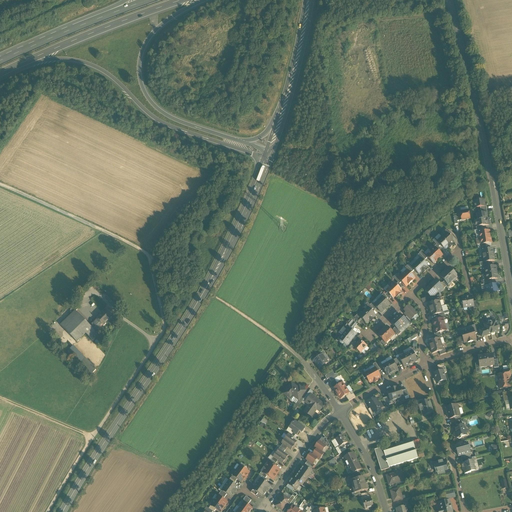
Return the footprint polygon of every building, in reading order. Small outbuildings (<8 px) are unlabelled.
[(474,202),(475,209),(480,208),(485,207),(484,200),(474,202)] [(460,212),(461,221),(470,220),(468,211),(467,211),(461,212),(460,212)] [(476,215),(477,221),(487,220),(486,213),(481,214),(476,215)] [(488,226),(487,220),(477,221),(474,222),(475,228),(476,228),(482,227),(488,226)] [(446,234),(442,238),(451,248),(452,247),(452,245),(451,245),(453,243),(451,242),(452,241),(452,240),(449,236),(446,234)] [(450,249),(451,248),(442,238),(438,242),(437,242),(441,246),(445,250),(446,250),(448,248),(449,249),(450,249)] [(435,244),(436,245),(439,248),(441,246),(437,242),(438,242),(435,239),(432,241),(435,244)] [(435,248),(431,252),(438,260),(442,256),(438,252),(435,248)] [(419,253),(420,254),(425,260),(428,258),(426,256),(427,256),(424,254),(422,251),(419,253)] [(433,264),(438,260),(431,252),(427,256),(426,256),(428,258),(433,264)] [(423,262),(425,260),(420,254),(417,256),(420,259),(421,259),(423,262)] [(420,259),(416,263),(425,272),(426,271),(426,270),(425,269),(427,267),(427,266),(423,262),(421,259),(420,259)] [(423,273),(425,272),(416,263),(412,267),(415,270),(418,274),(420,274),(422,273),(423,273)] [(412,272),(407,266),(404,268),(407,271),(410,274),(412,272)] [(449,268),(444,272),(453,281),(457,278),(457,277),(453,273),(449,268)] [(407,271),(403,275),(410,283),(415,279),(410,274),(407,271)] [(449,285),(453,281),(444,272),(440,276),(445,281),(449,286),(449,285)] [(406,287),(410,283),(403,275),(399,279),(398,279),(401,283),(406,287)] [(436,281),(431,285),(437,293),(442,288),(440,285),(436,281)] [(394,283),(390,288),(399,297),(401,295),(400,294),(402,292),(400,290),(396,285),(394,283)] [(437,293),(431,285),(425,291),(430,297),(434,296),(437,293)] [(486,289),(487,296),(493,295),(495,292),(500,291),(499,285),(494,285),(490,286),(489,286),(489,287),(485,287),(486,289)] [(396,299),(399,297),(390,288),(385,292),(387,294),(391,298),(393,300),(395,298),(396,299)] [(467,308),(469,310),(470,307),(473,307),(473,302),(472,297),(462,299),(462,301),(461,304),(463,305),(464,309),(467,308)] [(382,298),(378,302),(385,309),(390,305),(386,301),(382,298)] [(381,313),(385,309),(378,302),(374,306),(377,309),(381,313)] [(428,305),(430,310),(441,307),(439,302),(435,303),(428,305)] [(371,311),(373,309),(370,306),(367,303),(365,305),(368,309),(368,308),(371,311)] [(406,313),(412,319),(413,318),(417,315),(408,306),(404,310),(406,313)] [(442,313),(441,307),(430,310),(432,316),(438,314),(442,313)] [(368,309),(364,312),(372,322),(374,320),(374,319),(373,318),(375,317),(375,315),(371,311),(368,308),(368,309)] [(97,319),(97,320),(101,324),(104,326),(106,324),(105,323),(112,317),(105,310),(102,313),(103,313),(97,319)] [(60,326),(76,342),(86,333),(91,339),(97,333),(95,331),(91,327),(90,326),(76,311),(75,311),(73,313),(60,326)] [(371,323),(372,322),(364,312),(360,316),(359,317),(362,320),(366,324),(367,324),(369,322),(370,323),(371,323)] [(404,315),(406,317),(410,321),(412,319),(406,313),(404,315)] [(353,318),(358,323),(362,320),(359,317),(360,316),(357,314),(353,318)] [(400,314),(395,319),(403,327),(407,323),(404,319),(400,314)] [(412,324),(410,321),(406,317),(404,319),(407,323),(410,326),(412,324)] [(399,331),(403,327),(395,319),(391,323),(395,327),(399,331)] [(432,322),(434,328),(444,325),(443,320),(443,319),(439,320),(432,322)] [(97,329),(101,324),(97,320),(92,325),(93,326),(91,327),(95,331),(97,329)] [(348,328),(352,331),(357,325),(351,320),(345,327),(348,329),(348,328)] [(485,329),(487,336),(498,333),(498,330),(499,328),(499,327),(497,326),(495,327),(493,323),(492,323),(491,322),(490,322),(489,322),(488,323),(488,324),(484,325),(485,329)] [(446,330),(444,325),(434,328),(435,334),(440,333),(446,331),(446,330)] [(386,327),(382,331),(390,339),(394,335),(391,332),(386,327)] [(344,343),(345,344),(347,346),(356,335),(352,331),(348,328),(348,329),(346,331),(342,336),(339,339),(340,341),(340,343),(342,344),(343,344),(344,343)] [(472,329),(467,331),(470,343),(472,342),(472,341),(473,341),(476,340),(474,334),(473,329),(472,329)] [(386,343),(390,339),(382,331),(378,335),(383,340),(385,343),(386,343)] [(469,343),(470,343),(467,331),(462,332),(461,333),(463,338),(464,343),(467,343),(469,342),(469,343)] [(429,342),(430,348),(441,345),(440,339),(439,339),(436,340),(429,342)] [(361,353),(366,347),(366,346),(360,341),(359,341),(356,345),(354,347),(361,353)] [(443,350),(441,345),(430,348),(432,354),(439,352),(443,350)] [(68,351),(90,375),(96,370),(73,346),(68,351)] [(412,351),(404,355),(409,365),(417,361),(414,354),(412,351)] [(315,362),(319,368),(327,363),(323,356),(322,355),(318,359),(315,360),(315,362)] [(404,368),(409,365),(404,355),(399,358),(403,365),(404,368)] [(479,361),(480,368),(484,367),(484,365),(494,364),(493,360),(493,359),(492,359),(492,355),(478,357),(479,361)] [(393,360),(387,363),(392,373),(398,371),(393,360)] [(387,376),(392,373),(387,363),(382,366),(383,369),(387,376)] [(375,368),(370,371),(376,382),(377,381),(378,380),(377,379),(380,378),(380,377),(377,372),(375,368)] [(327,380),(329,379),(334,375),(332,371),(325,376),(327,380)] [(374,383),(376,382),(370,371),(365,374),(367,378),(369,383),(370,383),(373,382),(373,383),(374,383)] [(436,381),(437,383),(440,382),(446,380),(444,374),(443,371),(439,372),(434,374),(436,381)] [(336,374),(334,375),(329,379),(331,382),(334,380),(338,377),(336,374)] [(501,385),(502,388),(510,386),(509,381),(508,381),(508,377),(507,374),(504,374),(498,375),(499,385),(501,385)] [(284,394),(288,397),(290,394),(298,400),(299,401),(300,398),(306,391),(299,387),(298,388),(297,387),(296,388),(294,387),(295,386),(291,383),(284,394)] [(334,389),(337,394),(346,388),(342,384),(342,383),(338,386),(334,389)] [(349,393),(346,388),(337,394),(340,399),(345,396),(349,393)] [(395,388),(393,389),(397,400),(404,398),(402,391),(401,388),(396,389),(395,388)] [(391,402),(397,400),(393,389),(392,389),(391,391),(387,392),(388,397),(390,402),(391,402)] [(310,390),(303,400),(302,401),(306,403),(312,395),(314,392),(310,390)] [(502,393),(504,402),(509,401),(509,400),(511,399),(511,394),(511,392),(502,393)] [(296,404),(298,400),(290,394),(288,397),(287,398),(290,400),(290,401),(291,402),(292,402),(293,402),(296,404)] [(306,403),(309,405),(310,405),(309,405),(314,398),(315,398),(315,397),(312,395),(306,403)] [(383,399),(387,406),(392,404),(391,402),(390,402),(388,397),(383,399)] [(296,409),(302,401),(303,400),(300,398),(299,401),(298,400),(296,404),(293,407),(296,409)] [(324,405),(315,398),(314,398),(309,405),(310,405),(309,405),(304,412),(311,417),(315,412),(312,410),(314,408),(316,410),(319,412),(324,405)] [(371,408),(374,412),(381,408),(383,407),(380,403),(378,404),(376,399),(368,403),(371,408)] [(424,410),(426,415),(433,413),(429,401),(423,403),(420,404),(422,411),(424,410)] [(446,409),(449,419),(460,417),(459,416),(458,410),(457,406),(449,408),(446,409)] [(373,417),(376,415),(374,412),(371,408),(368,410),(373,417)] [(293,432),(296,435),(299,431),(302,433),(305,429),(304,429),(299,425),(299,424),(295,422),(293,424),(292,423),(289,428),(293,430),(294,431),(293,432)] [(454,437),(459,440),(460,439),(462,437),(466,435),(464,429),(463,429),(462,425),(453,427),(455,433),(453,435),(454,437)] [(347,443),(342,435),(332,441),(336,449),(338,448),(340,447),(344,445),(347,443)] [(287,436),(284,440),(295,448),(297,445),(295,444),(294,443),(296,442),(292,439),(287,436)] [(294,450),(295,448),(284,440),(281,444),(282,444),(287,448),(290,450),(291,448),(292,449),(294,450)] [(315,448),(317,449),(322,453),(326,447),(323,444),(319,442),(315,448)] [(396,447),(383,451),(388,468),(418,459),(413,442),(410,443),(404,444),(396,447)] [(457,451),(458,457),(460,456),(469,454),(470,454),(468,448),(466,449),(464,444),(462,445),(457,446),(455,447),(456,451),(457,451)] [(389,469),(388,468),(383,451),(382,448),(374,451),(381,472),(389,469)] [(279,449),(276,453),(287,461),(288,459),(287,458),(286,457),(287,455),(284,453),(279,449)] [(317,449),(313,455),(317,459),(319,460),(324,454),(322,453),(317,449)] [(285,464),(287,461),(276,453),(273,457),(278,461),(281,464),(283,462),(284,463),(285,464)] [(344,458),(352,474),(361,469),(353,453),(344,458)] [(313,465),(317,459),(313,455),(311,454),(306,460),(308,461),(313,465)] [(328,462),(332,468),(337,464),(333,459),(328,462)] [(436,473),(437,473),(444,471),(447,470),(446,466),(445,461),(434,463),(434,464),(435,468),(435,470),(435,469),(436,473)] [(464,470),(465,474),(471,473),(470,472),(475,471),(473,465),(474,464),(473,461),(470,462),(465,463),(465,464),(462,464),(462,465),(463,470),(464,470)] [(269,463),(266,468),(277,475),(280,470),(274,466),(269,463)] [(240,466),(236,471),(246,478),(249,473),(244,469),(240,466)] [(300,472),(305,475),(308,478),(312,472),(311,471),(305,466),(304,466),(300,472)] [(273,480),(277,475),(266,468),(263,473),(267,476),(273,480)] [(242,483),(246,478),(236,471),(232,476),(237,479),(242,483)] [(387,481),(389,486),(396,484),(395,482),(403,480),(401,472),(394,474),(386,476),(387,481)] [(298,474),(294,480),(301,485),(303,482),(304,483),(308,478),(305,475),(303,478),(298,474)] [(354,493),(360,492),(368,490),(367,486),(365,486),(363,478),(353,481),(355,489),(353,489),(354,493)] [(260,479),(256,484),(266,491),(270,486),(265,483),(260,479)] [(296,491),(301,485),(294,480),(292,479),(288,485),(289,485),(294,489),(296,491)] [(229,481),(225,486),(235,493),(238,488),(234,485),(229,481)] [(262,497),(266,491),(256,484),(253,490),(258,493),(262,497)] [(231,498),(235,493),(225,486),(221,491),(227,495),(231,498)] [(391,491),(394,502),(402,500),(402,499),(401,500),(401,497),(402,497),(399,489),(391,491)] [(445,493),(447,499),(455,497),(454,491),(445,493)] [(275,506),(282,511),(287,503),(290,500),(283,495),(281,499),(280,499),(279,500),(279,501),(275,506)] [(218,496),(214,501),(224,508),(228,503),(223,500),(218,496)] [(246,497),(244,499),(242,502),(244,503),(248,505),(249,503),(251,500),(246,497)] [(371,498),(369,499),(363,501),(362,501),(364,507),(368,506),(368,508),(373,507),(371,498)] [(218,511),(221,511),(224,508),(214,501),(211,506),(216,510),(218,511)] [(439,511),(438,511),(452,511),(451,505),(449,505),(449,501),(440,503),(441,510),(439,511)] [(244,503),(240,508),(244,511),(250,511),(252,509),(248,505),(244,503)]
